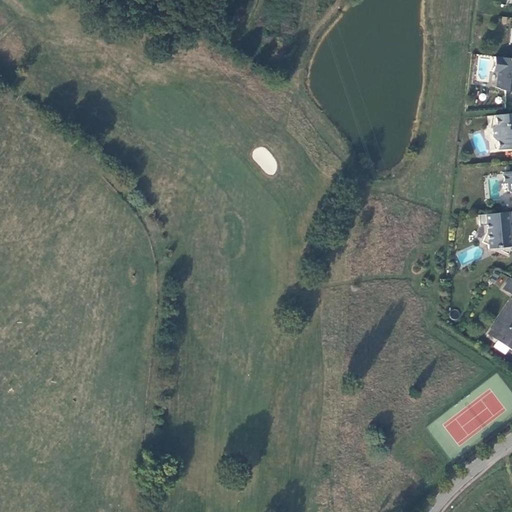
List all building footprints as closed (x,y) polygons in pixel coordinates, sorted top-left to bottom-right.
[(511,58),(494,57),(493,72),(498,72),(496,87),(506,91),(511,90),(511,58)] [(511,113),(494,115),(495,125),(492,129),(493,138),(497,141),(497,150),(511,148),(511,113)] [(511,172),(503,174),(504,183),(507,183),(508,190),(510,192),(511,192),(511,172)] [(505,212),(478,215),(479,226),(486,225),(486,232),(482,242),(488,245),(488,249),(495,248),(508,254),(511,245),(511,234),(509,233),(507,233),(505,212)] [(511,295),(511,297),(487,334),(511,350),(511,278),(510,278),(503,289),(511,295)]
